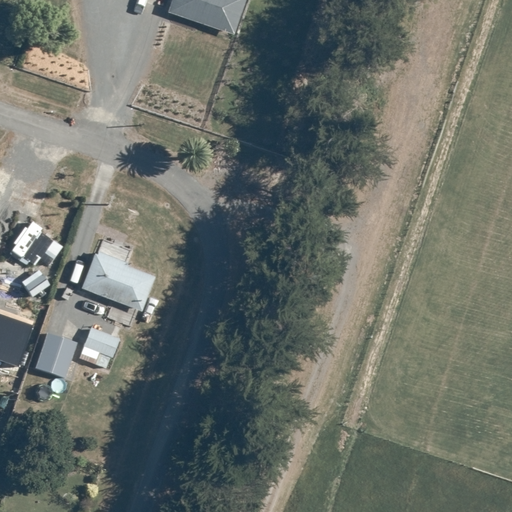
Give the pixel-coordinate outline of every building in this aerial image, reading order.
[(171,0),(167,13),(233,36),(245,0),(171,0)] [(53,245),(33,237),(24,259),(44,267),(53,245)] [(97,255),(94,254),(81,289),(141,312),(154,277),(128,267),(129,264),(98,252),(97,255)] [(46,284),(34,269),(15,283),(27,298),(46,284)] [(112,359),(119,339),(91,328),(83,348),(98,354),(94,365),(105,369),(110,358),(112,359)] [(77,344),(47,333),(35,369),(65,379),(77,344)]
